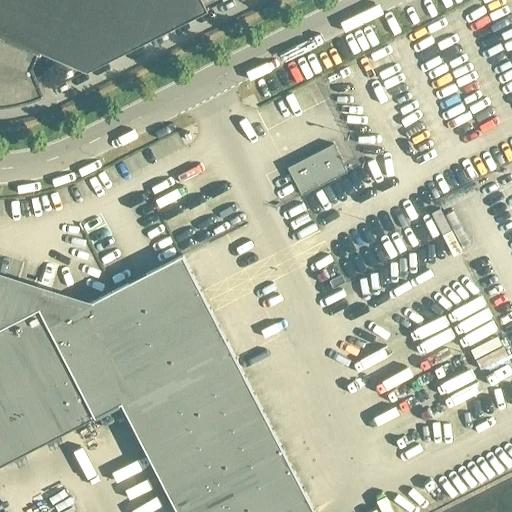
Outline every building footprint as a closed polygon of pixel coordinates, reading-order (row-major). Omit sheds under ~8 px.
[(0,0),(0,104),(5,104),(10,104),(15,103),(20,102),(30,99),(35,98),(40,96),(45,94),(33,67),(40,52),(86,72),(87,72),(209,11),(208,10),(208,9),(193,16),(184,0),(0,0)] [(179,139),(65,187),(71,202),(186,154),(179,139)] [(347,172),(333,144),(321,151),(287,168),(296,185),(302,196),(347,172)] [(0,467),(122,403),(177,511),(315,511),(183,255),(84,306),(32,289),(33,284),(20,280),(18,285),(0,278),(0,467)] [(82,511),(92,511),(84,497),(76,501),(82,511)]
